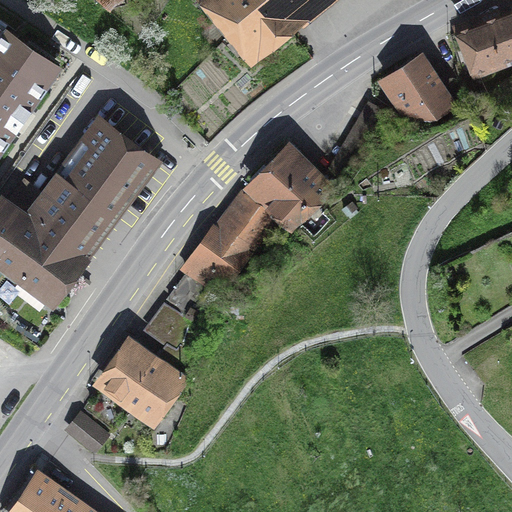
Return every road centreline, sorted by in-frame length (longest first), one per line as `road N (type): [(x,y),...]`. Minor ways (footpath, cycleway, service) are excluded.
road 1 (tertiary): [(511,464),(432,364),(412,290),(431,227),(511,145)]
road 2 (primary): [(0,467),(207,179)]
road 3 (primary): [(207,179),(322,80),(458,0)]
road 4 (unclassified): [(6,0),(102,64),(207,179)]
